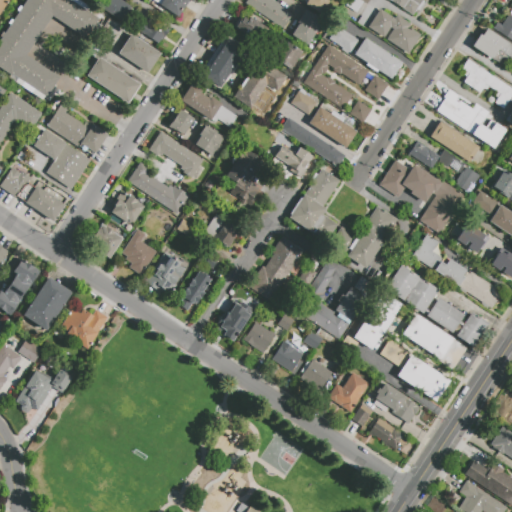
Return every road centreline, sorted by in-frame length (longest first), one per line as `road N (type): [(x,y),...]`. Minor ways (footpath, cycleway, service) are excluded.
road 1 (residential): [(413,489),(0,214)]
road 2 (residential): [(222,0),(57,253)]
road 3 (residential): [(475,0),(357,180)]
road 4 (tertiary): [(511,342),(400,511)]
road 5 (residential): [(287,191),(187,340)]
